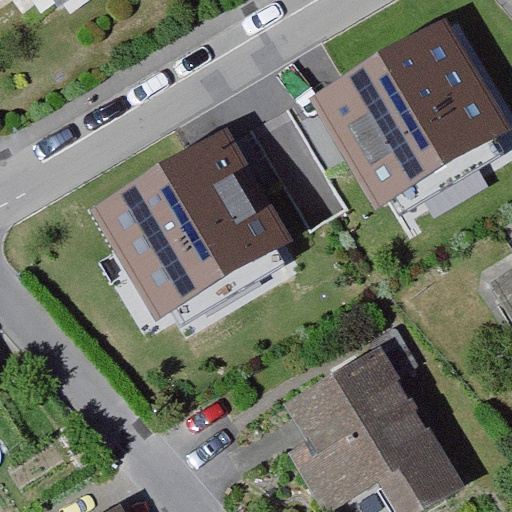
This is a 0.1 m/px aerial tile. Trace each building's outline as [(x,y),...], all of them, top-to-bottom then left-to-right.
[(0,0),(0,33),(40,0),(0,0)] [(446,30),(319,104),(343,145),(379,208),(507,135),(446,30)] [(228,140),(96,217),(159,324),(291,247),(256,184),(228,140)] [(511,301),(500,309),(511,327),(511,301)] [(397,369),(294,424),(314,462),(341,511),(377,511),(393,504),(452,472),(397,369)] [(341,511),(314,462),(292,473),(313,511),(341,511)] [(452,472),(393,504),(398,511),(466,511),(473,508),(452,472)]
